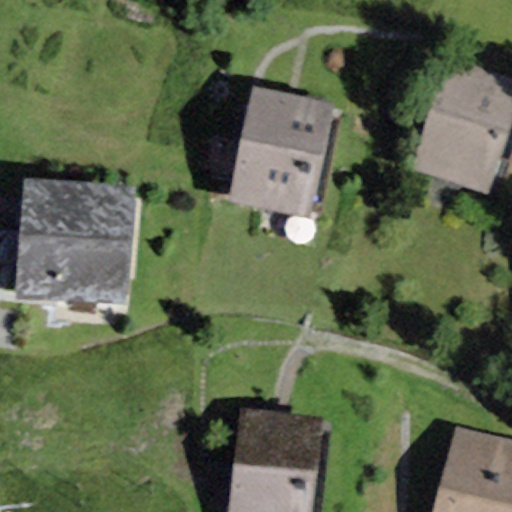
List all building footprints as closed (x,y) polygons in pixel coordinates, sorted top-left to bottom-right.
[(511,165),(511,93),(452,75),(416,184),(498,210),(511,165)] [(340,127),(256,109),(233,217),(317,235),(340,127)] [(137,208),(29,202),(22,318),(130,324),(137,208)] [(320,511),(328,434),(245,426),(236,511),(320,511)] [(511,511),(511,451),(458,439),(441,511),(511,511)]
